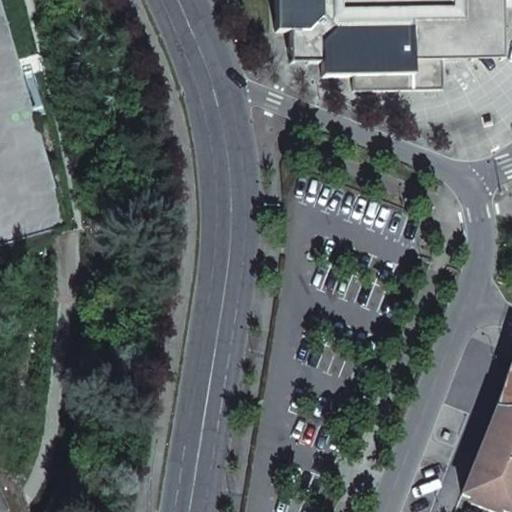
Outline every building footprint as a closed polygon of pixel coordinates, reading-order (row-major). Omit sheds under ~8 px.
[(511,0),(274,0),(275,34),(289,33),(289,48),(306,65),(320,64),(321,78),(352,78),(352,93),(411,91),(442,91),(441,62),(441,53),(450,53),(463,53),(473,42),(484,31),(493,22),(495,0),(511,0)] [(484,31),(473,42),(463,53),(441,53),(441,62),(503,61),(502,30),(501,0),(495,0),(493,22),(484,31)] [(0,246),(67,227),(0,2),(0,246)] [(289,65),(306,65),(289,48),(289,65)] [(511,357),(496,406),(511,406),(511,357)] [(511,511),(511,406),(496,406),(488,428),(485,436),(477,455),(461,494),(460,495),(504,511),(511,511)]
